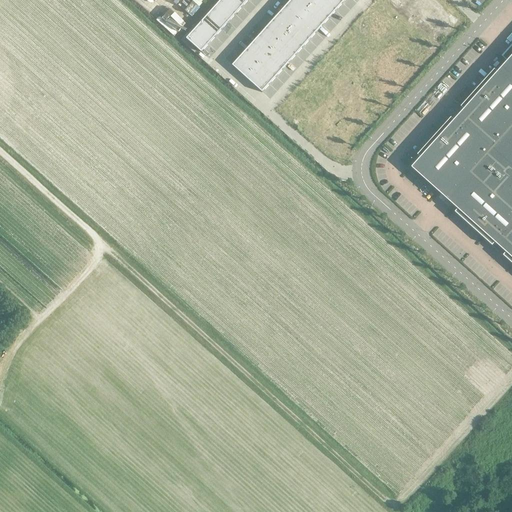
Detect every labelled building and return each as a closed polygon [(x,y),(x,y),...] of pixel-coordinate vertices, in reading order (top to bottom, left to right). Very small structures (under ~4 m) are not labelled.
[(232,0),(222,0),(220,2),(235,16),(242,8),(232,0)] [(247,0),(232,0),(242,8),(248,1),(247,0)] [(293,0),(292,0),(286,7),(301,20),(308,13),(293,0)] [(388,0),(286,115),(315,142),(443,0),(388,0)] [(308,0),(293,0),(308,13),(314,5),(308,0)] [(323,0),(319,0),(314,5),(329,19),(336,11),(323,0)] [(338,0),(323,0),(336,11),(342,4),(338,0)] [(220,2),(213,10),(228,23),(235,16),(220,2)] [(314,5),(308,13),(322,26),(329,19),(314,5)] [(286,7),(279,14),(294,28),(301,20),(286,7)] [(213,10),(207,17),(222,31),(228,23),(213,10)] [(308,13),(301,20),(316,34),(322,26),(308,13)] [(279,14),(273,22),(288,35),(294,28),(279,14)] [(207,17),(200,25),(215,38),(222,31),(207,17)] [(301,20),(294,28),(309,41),(316,34),(301,20)] [(273,22),(266,29),(281,42),(288,35),(273,22)] [(200,25),(193,32),(208,45),(215,38),(200,25)] [(294,28),(288,35),(302,48),(309,41),(294,28)] [(266,29),(259,36),(274,50),(281,42),(266,29)] [(193,32),(187,39),(202,53),(208,45),(193,32)] [(288,35),(281,42),(296,56),(302,48),(288,35)] [(259,36),(253,44),(267,57),(274,50),(259,36)] [(281,42),(274,50),(289,63),(296,56),(281,42)] [(253,44),(246,51),(261,65),(267,57),(253,44)] [(274,50),(267,57),(282,71),(289,63),(274,50)] [(246,51),(239,59),(254,72),(261,65),(246,51)] [(267,57),(261,65),(276,78),(282,71),(267,57)] [(511,58),(425,156),(413,169),(511,258),(511,58)] [(239,59),(233,66),(247,80),(254,72),(239,59)] [(261,65),(254,72),(269,85),(276,78),(261,65)] [(254,72),(247,80),(262,93),(269,85),(254,72)]
